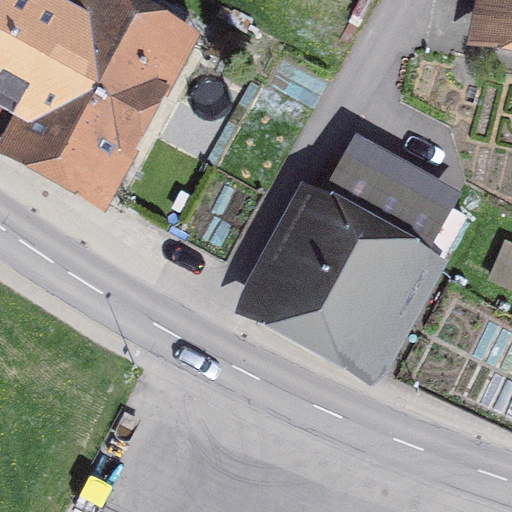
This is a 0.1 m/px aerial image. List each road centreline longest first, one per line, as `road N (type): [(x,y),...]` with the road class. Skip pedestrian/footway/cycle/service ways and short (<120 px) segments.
road 1 (residential): [(209,354),(330,121),(406,0)]
road 2 (secondary): [(511,480),(408,444),(209,354)]
road 3 (secondary): [(209,354),(0,229)]
